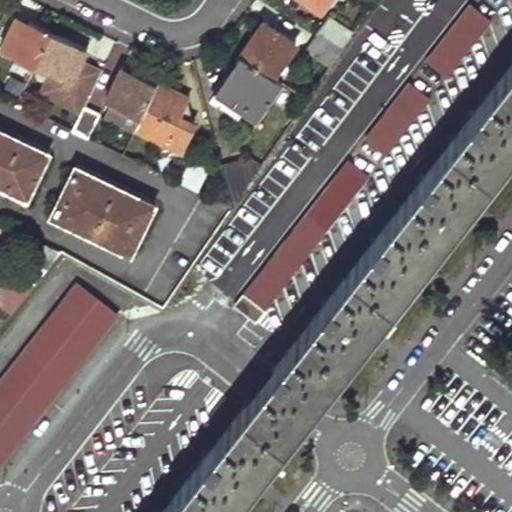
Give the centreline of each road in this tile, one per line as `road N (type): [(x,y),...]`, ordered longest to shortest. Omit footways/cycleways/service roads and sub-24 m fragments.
road 1 (residential): [(9,511),(156,335),(196,334),(351,454)]
road 2 (residential): [(351,454),(511,249)]
road 3 (residential): [(91,0),(178,36),(198,29),(224,0)]
